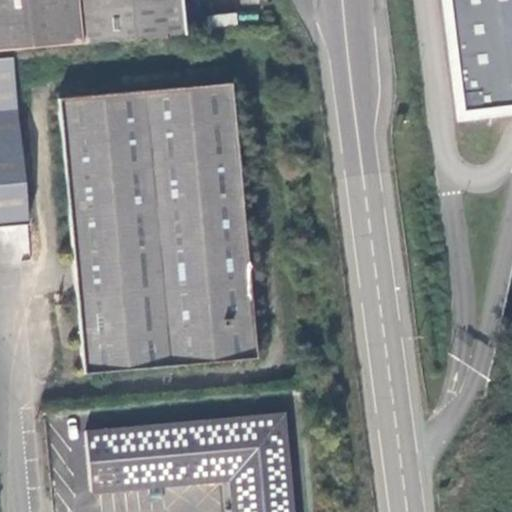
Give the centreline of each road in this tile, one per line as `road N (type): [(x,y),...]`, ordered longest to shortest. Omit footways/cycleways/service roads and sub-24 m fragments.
road 1 (secondary): [(343,0),(407,511)]
road 2 (unclassified): [(0,290),(20,511)]
